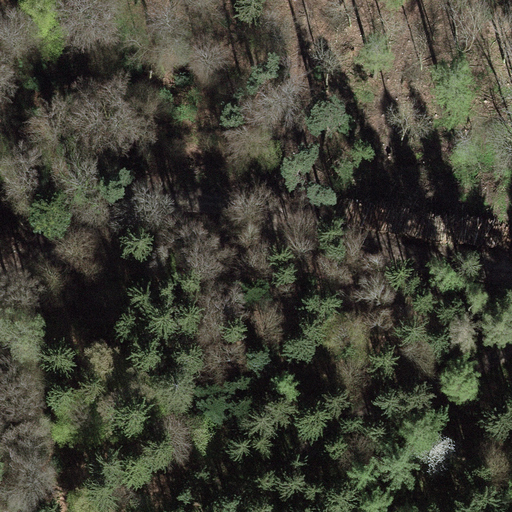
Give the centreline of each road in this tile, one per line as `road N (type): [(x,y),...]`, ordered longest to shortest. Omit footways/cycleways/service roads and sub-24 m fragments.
road 1 (track): [(0,282),(51,259),(95,223),(159,200),(244,206),(364,245),(511,273)]
road 2 (track): [(511,342),(339,429),(209,511)]
